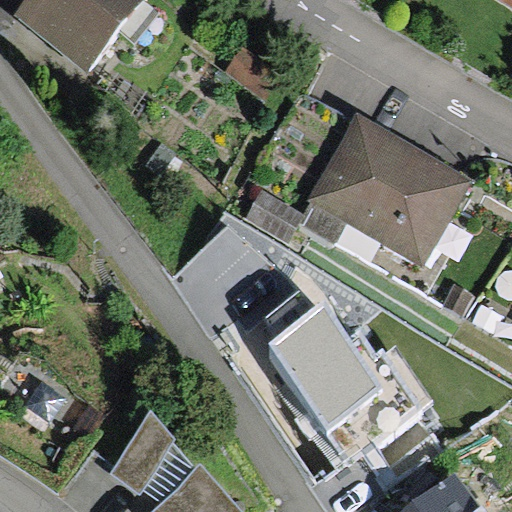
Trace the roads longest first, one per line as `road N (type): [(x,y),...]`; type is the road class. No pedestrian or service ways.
road 1 (residential): [(0,82),(179,319),(310,511)]
road 2 (residential): [(290,0),(511,123)]
